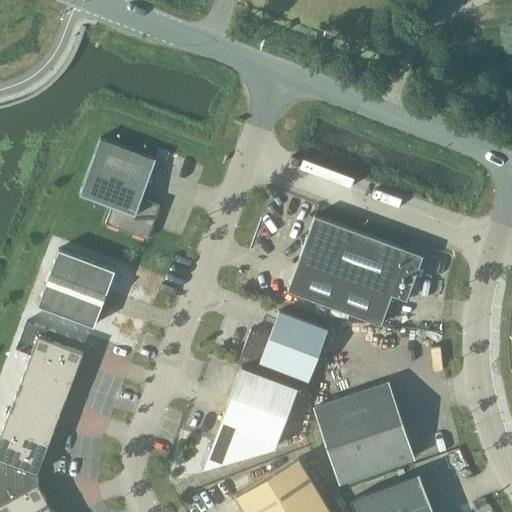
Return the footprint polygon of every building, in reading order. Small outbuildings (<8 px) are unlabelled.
[(100,138),(79,194),(112,206),(105,223),(147,239),(160,205),(141,198),(156,159),(100,138)] [(314,215),(287,290),(380,325),(392,294),(407,299),(423,255),(314,215)] [(93,326),(101,305),(115,269),(59,248),(37,305),(93,326)] [(242,355),(308,380),(327,329),(279,311),(270,336),(251,329),(242,355)] [(31,354),(26,366),(71,383),(83,352),(53,341),(56,332),(26,320),(16,348),(31,354)] [(333,320),(333,329),(357,330),(357,322),(333,320)] [(60,413),(71,383),(26,366),(15,396),(60,413)] [(207,445),(200,463),(203,469),(275,447),(286,416),(297,388),(241,366),(230,394),(213,442),(207,445)] [(414,457),(389,382),(313,407),(338,483),(414,457)] [(15,396),(3,426),(48,443),(60,413),(15,396)] [(36,474),(48,443),(3,426),(0,434),(0,481),(25,479),(28,471),(36,474)] [(330,511),(298,458),(236,496),(245,511),(330,511)] [(432,511),(417,473),(350,500),(354,511),(432,511)] [(0,511),(53,511),(37,483),(29,488),(25,479),(0,481),(0,511)]
